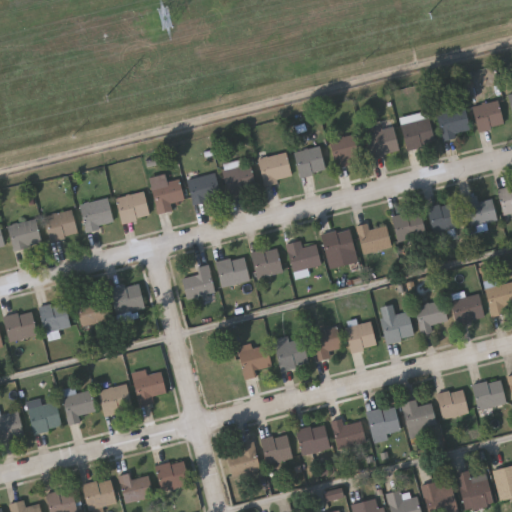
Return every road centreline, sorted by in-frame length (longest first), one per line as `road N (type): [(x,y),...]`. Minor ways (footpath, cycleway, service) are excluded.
road 1 (residential): [(0,288),(511,157)]
road 2 (residential): [(0,475),(511,344)]
road 3 (residential): [(155,249),(227,511)]
